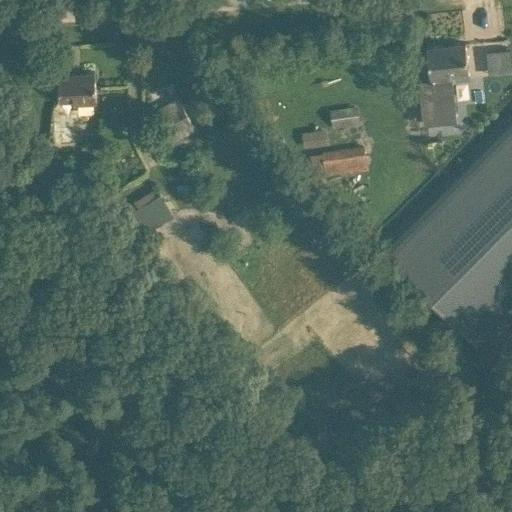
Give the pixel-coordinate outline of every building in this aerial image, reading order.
[(429,65),(431,81),(419,82),(424,118),(437,117),(446,116),(446,111),(454,110),(451,78),(469,77),(468,61),(466,41),(427,45),(429,65)] [(487,50),(489,68),(511,65),(511,62),(511,48),(487,50)] [(212,67),(198,68),(200,93),(214,92),(212,67)] [(97,100),(97,90),(95,70),(59,73),(60,99),(75,98),(75,102),(97,100)] [(158,107),(172,138),(194,128),(180,97),(158,107)] [(353,121),(359,120),(357,105),(330,108),(332,123),(333,126),(353,124),(353,121)] [(511,107),(378,242),(485,349),(511,322),(511,107)] [(324,149),(328,176),(367,170),(363,143),(324,149)] [(136,207),(137,208),(121,218),(130,232),(145,223),(149,229),(174,214),(161,192),(136,207)]
